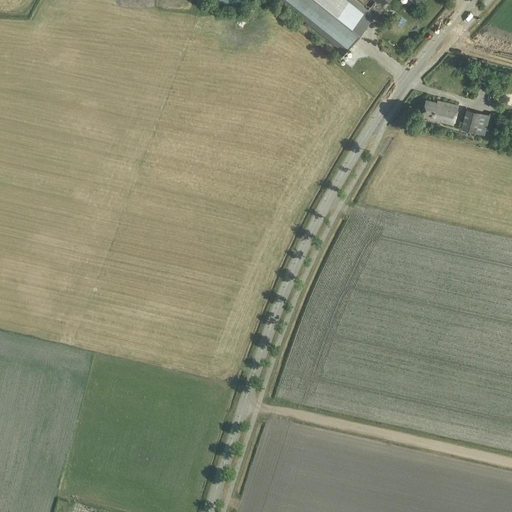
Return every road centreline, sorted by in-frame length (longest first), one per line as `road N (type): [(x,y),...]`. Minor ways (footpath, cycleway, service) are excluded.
road 1 (tertiary): [(208,511),(313,225),(381,110),(470,0)]
road 2 (track): [(511,463),(243,403)]
